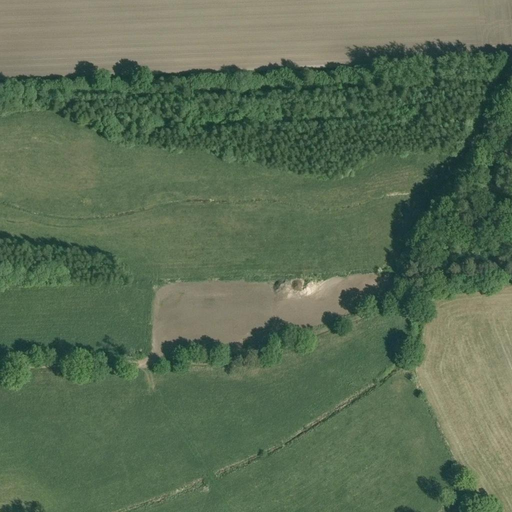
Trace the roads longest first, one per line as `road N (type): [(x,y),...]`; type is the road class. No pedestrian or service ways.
road 1 (track): [(511,75),(0,97)]
road 2 (track): [(0,367),(232,359),(419,290)]
